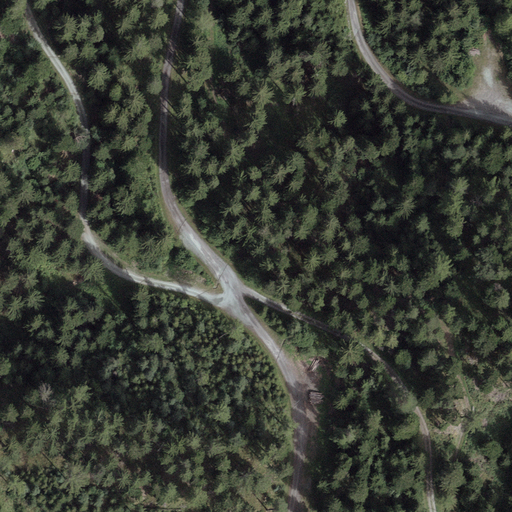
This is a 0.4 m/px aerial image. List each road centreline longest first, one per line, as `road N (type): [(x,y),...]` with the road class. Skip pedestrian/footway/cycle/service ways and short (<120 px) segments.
road 1 (track): [(454,511),(453,464),(467,404),(445,330),(328,256),(235,152),(211,87),(211,0)]
road 2 (track): [(180,0),(167,62),(167,189),(178,217),(294,380),(302,418),(289,511)]
road 3 (track): [(245,314),(203,292),(115,269),(95,250),(83,208),(82,117),(20,0)]
road 4 (track): [(223,275),(382,360),(422,419),(435,511)]
road 5 (track): [(511,121),(409,99),(371,57),(352,0)]
